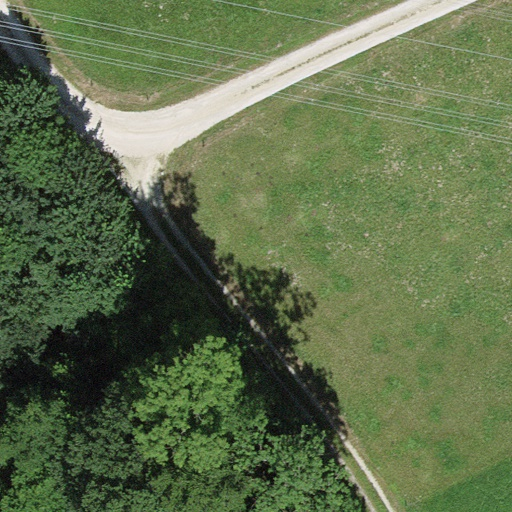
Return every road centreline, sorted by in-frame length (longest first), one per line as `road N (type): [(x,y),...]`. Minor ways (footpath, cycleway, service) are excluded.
road 1 (track): [(389,511),(376,482),(0,5)]
road 2 (track): [(445,0),(150,129),(115,159)]
